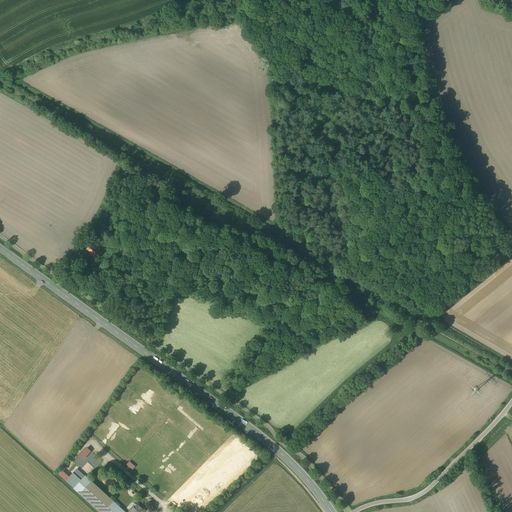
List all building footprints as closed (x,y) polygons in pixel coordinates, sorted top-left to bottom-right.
[(93,242),(85,251),(96,260),(104,251),(93,242)] [(96,467),(101,461),(86,447),(79,456),(83,460),(88,455),(91,459),(96,464),(94,465),(96,467)] [(78,466),(83,460),(79,457),(74,462),(78,466)] [(126,465),(133,470),(135,466),(129,461),(126,465)] [(124,511),(77,469),(66,481),(100,511),(144,511),(147,510),(137,502),(127,511),(124,511)]
